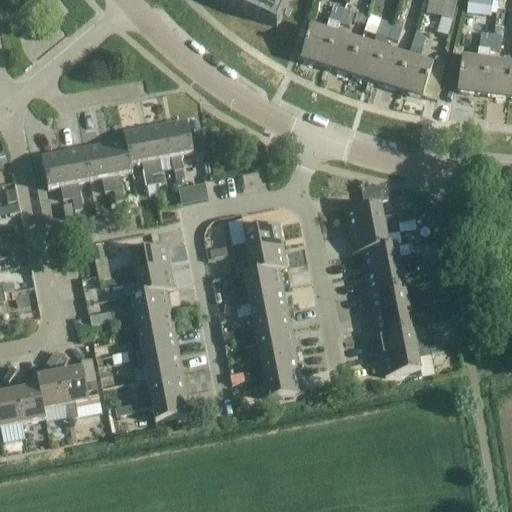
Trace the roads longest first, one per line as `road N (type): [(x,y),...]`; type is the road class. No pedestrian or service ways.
road 1 (residential): [(227,420),(187,217),(294,196)]
road 2 (residential): [(0,351),(54,340),(6,108)]
road 3 (residential): [(131,6),(203,75),(315,140)]
road 4 (residential): [(315,140),(399,164),(511,176)]
road 5 (residential): [(341,389),(308,221),(294,196)]
